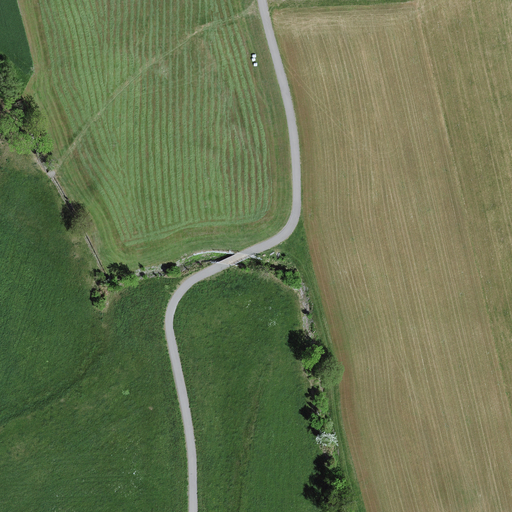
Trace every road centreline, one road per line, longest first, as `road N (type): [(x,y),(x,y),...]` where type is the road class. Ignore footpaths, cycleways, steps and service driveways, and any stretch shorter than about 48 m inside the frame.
road 1 (track): [(263,9),(291,120),(297,205),(277,240),(197,277),(172,305),(192,511)]
road 2 (track): [(263,9),(204,32),(144,72),(48,180)]
